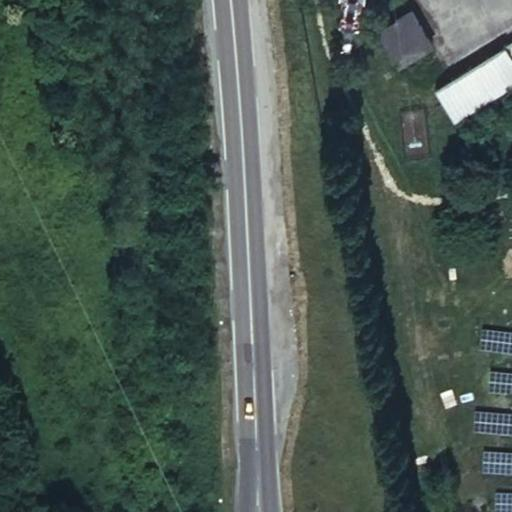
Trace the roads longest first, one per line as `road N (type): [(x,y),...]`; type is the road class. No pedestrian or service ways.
road 1 (primary): [(230,0),(256,453)]
road 2 (track): [(0,260),(105,449)]
